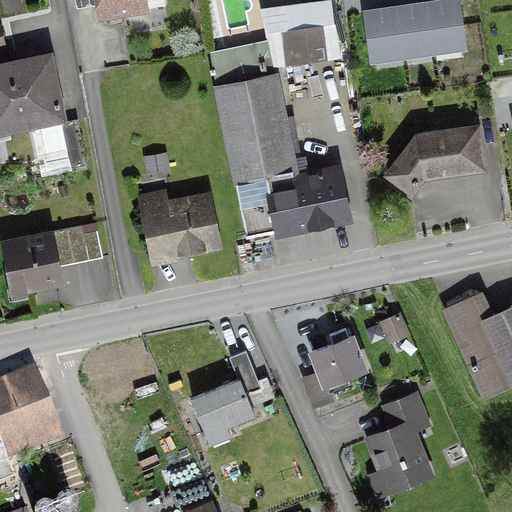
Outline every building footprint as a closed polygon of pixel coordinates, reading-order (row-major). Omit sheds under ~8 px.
[(15,0),(3,0),(1,1),(3,13),(18,10),(15,0)] [(96,0),(99,16),(164,6),(162,0),(96,0)] [(371,8),(363,9),(369,55),(460,42),(454,0),(426,0),(402,4),(371,8)] [(297,61),(327,57),(323,26),(293,30),(297,61)] [(293,171),(273,75),(263,77),(261,70),(264,69),(262,61),(260,62),(257,51),(227,57),(226,50),(208,53),(211,69),(208,70),(209,74),(212,74),(245,236),(346,216),(336,171),(320,174),(320,172),(317,172),(317,175),(293,180),(291,171),(293,171)] [(0,130),(61,118),(48,55),(0,65),(0,130)] [(68,165),(83,162),(76,123),(61,126),(68,165)] [(480,167),(475,127),(414,136),(386,173),(410,192),(422,175),(480,167)] [(139,205),(149,256),(216,242),(207,198),(164,206),(162,200),(139,205)] [(21,284),(22,289),(54,283),(51,270),(58,269),(57,266),(100,258),(95,231),(81,233),(80,226),(2,242),(11,286),(21,284)] [(478,293),(443,309),(484,398),(511,384),(511,305),(488,316),(478,293)] [(387,339),(404,331),(397,315),(380,322),(387,339)] [(343,329),(328,335),(332,343),(311,351),(319,371),(302,377),(314,407),(333,399),(327,383),(361,369),(348,337),(347,338),(343,329)] [(255,380),(244,351),(228,357),(237,379),(190,398),(204,433),(252,414),(241,386),(255,380)] [(1,448),(55,426),(33,371),(14,378),(21,394),(0,402),(0,478),(11,474),(1,448)] [(414,395),(386,406),(395,429),(368,440),(386,486),(426,471),(410,430),(425,424),(414,395)]
